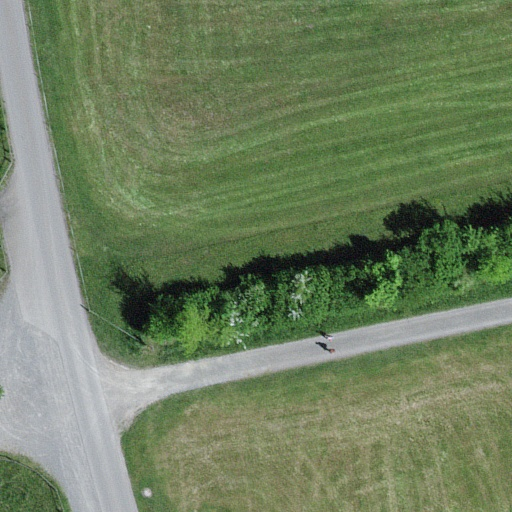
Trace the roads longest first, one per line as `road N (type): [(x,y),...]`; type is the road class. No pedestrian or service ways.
road 1 (track): [(511,308),(193,369),(0,430)]
road 2 (residential): [(11,0),(23,95),(119,511)]
